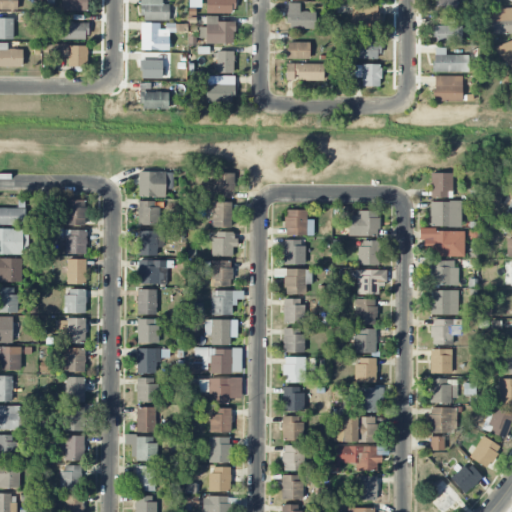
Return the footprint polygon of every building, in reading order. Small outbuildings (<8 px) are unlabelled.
[(17,0),(0,0),(0,10),(17,10),(17,0)] [(89,11),(88,0),(63,0),(63,11),(89,11)] [(169,4),(162,4),(161,0),(140,0),(141,20),(169,21),(169,4)] [(205,0),(206,13),(235,14),(234,0),(205,0)] [(434,0),(434,13),(457,13),(456,0),(434,0)] [(288,29),(316,29),(315,11),(300,12),(299,3),(287,3),(288,29)] [(380,4),(352,3),(351,29),(379,30),(380,4)] [(488,35),(511,33),(511,8),(487,9),(488,35)] [(206,44),(235,44),(234,21),(218,22),(218,16),(205,16),(206,27),(201,27),(201,37),(205,37),(206,44)] [(0,39),(13,40),(13,18),(0,18),(0,39)] [(87,40),(88,23),(59,22),(59,39),(87,40)] [(169,30),(159,30),(160,23),(141,23),(140,50),(168,51),(169,30)] [(461,43),(462,26),(432,25),(432,42),(461,43)] [(511,38),(497,52),(511,68),(511,38)] [(309,43),(286,42),(286,59),(309,59),(309,43)] [(351,59),(379,59),(380,42),(352,42),(351,59)] [(7,49),(7,43),(0,43),(0,66),(22,67),(22,50),(7,49)] [(87,67),(87,45),(45,45),(45,57),(67,57),(67,67),(87,67)] [(468,72),(468,55),(446,55),(446,48),(433,48),(434,72),(468,72)] [(233,73),(233,52),(215,51),(215,73),(233,73)] [(141,78),(162,78),(161,60),(140,60),(141,78)] [(323,64),(286,63),(285,80),(323,81),(323,64)] [(356,64),(356,76),(362,77),(362,87),(380,87),(380,65),(356,64)] [(205,101),(233,102),(234,76),(206,76),(205,101)] [(461,76),(433,76),(434,102),(462,101),(461,76)] [(168,92),(150,92),(150,83),(140,83),(139,109),(168,110),(168,92)] [(173,189),(173,172),(139,171),(138,197),(166,197),(166,189),(173,189)] [(233,197),(234,173),(213,173),(213,197),(233,197)] [(430,197),(452,198),(452,173),(431,173),(430,197)] [(511,199),(503,216),(511,220),(511,199)] [(85,226),(86,200),(65,200),(64,225),(85,226)] [(139,225),(158,225),(158,201),(138,201),(139,225)] [(429,202),(430,227),(461,227),(460,201),(429,202)] [(231,228),(231,202),(212,202),(212,228),(231,228)] [(25,208),(0,207),(0,225),(25,225),(25,208)] [(313,236),(313,219),(306,219),(306,210),(285,210),(285,235),(313,236)] [(379,236),(379,211),(356,211),(356,216),(348,216),(348,236),(379,236)] [(0,254),(27,255),(28,231),(0,230),(0,254)] [(86,230),(65,230),(65,254),(86,254),(86,230)] [(464,230),(421,230),(421,249),(434,249),(434,256),(463,257),(464,230)] [(157,231),(138,231),(137,256),(157,256),(157,231)] [(212,256),(234,257),(235,232),(213,232),(212,256)] [(283,265),(304,265),(303,240),(283,240),(283,265)] [(358,265),(379,265),(380,240),(358,240),(358,265)] [(21,258),(0,258),(0,282),(22,282),(21,258)] [(86,260),(67,259),(67,284),(85,284),(86,260)] [(166,260),(137,261),(138,285),(167,284),(166,260)] [(231,261),(204,261),(204,273),(210,273),(210,287),(231,286),(231,261)] [(457,261),(431,261),(430,285),(456,286),(457,261)] [(305,269),(273,269),(273,277),(284,277),(284,294),(305,295),(305,269)] [(356,294),(378,294),(379,285),(386,285),(386,270),(357,270),(356,294)] [(17,288),(0,287),(0,312),(16,313),(17,288)] [(65,313),(85,313),(86,289),(65,289),(65,313)] [(137,314),(156,315),(156,290),(137,289),(137,314)] [(211,315),(231,315),(231,305),(240,305),(240,290),(211,291),(211,315)] [(431,315),(451,315),(451,290),(431,290),(431,315)] [(305,299),(283,299),(282,323),(304,323),(305,299)] [(354,325),(375,325),(375,299),(355,299),(354,325)] [(0,343),(12,343),(13,317),(0,316),(0,343)] [(65,343),(85,343),(86,319),(66,318),(65,343)] [(137,343),(158,343),(158,319),(137,319),(137,343)] [(230,345),(230,338),(237,338),(236,319),(204,320),(204,336),(211,336),(211,345),(230,345)] [(461,335),(461,319),(432,320),(432,345),(452,344),(452,335),(461,335)] [(282,353),(304,353),(304,328),(283,328),(282,353)] [(354,353),(375,353),(376,329),(355,329),(354,353)] [(0,369),(20,370),(21,347),(0,346),(0,369)] [(84,372),(85,348),(58,348),(57,372),(84,372)] [(160,349),(136,348),(136,374),(156,374),(156,363),(160,363),(160,349)] [(241,374),(241,349),(195,348),(195,357),(202,357),(202,366),(210,366),(210,373),(241,374)] [(451,350),(430,349),(429,373),(451,374),(451,350)] [(283,382),(305,383),(306,358),(284,357),(283,382)] [(355,383),(375,382),(375,358),(355,359),(355,383)] [(188,374),(201,373),(200,364),(188,364),(188,374)] [(0,401),(12,401),(12,376),(0,376),(0,401)] [(84,402),(84,377),(65,377),(65,402),(84,402)] [(137,402),(156,402),(156,378),(136,378),(137,402)] [(241,378),(209,378),(208,403),(229,404),(229,399),(241,399),(241,378)] [(429,402),(456,402),(457,379),(429,379),(429,402)] [(511,404),(511,379),(499,379),(498,405),(511,404)] [(302,411),(302,387),(282,387),(282,411),(302,411)] [(383,388),(356,388),(355,412),(377,412),(377,402),(383,403),(383,388)] [(20,406),(0,405),(0,429),(19,430),(20,406)] [(83,431),(84,407),(64,406),(63,430),(83,431)] [(156,407),(136,408),(136,433),(156,432),(156,407)] [(454,433),(454,408),(429,407),(429,432),(454,433)] [(231,409),(211,408),(210,432),(230,433),(231,409)] [(511,421),(511,415),(494,408),(485,431),(505,439),(511,421)] [(301,416),(282,417),(282,439),(301,439),(301,416)] [(376,443),(376,418),(333,417),(333,442),(376,443)] [(15,435),(0,434),(0,460),(15,460),(15,435)] [(64,460),(83,461),(84,436),(65,436),(64,460)] [(470,459),(489,468),(499,445),(480,436),(470,459)] [(135,461),(155,461),(155,437),(135,437),(135,461)] [(208,462),(229,463),(229,437),(209,437),(208,462)] [(443,437),(430,437),(430,451),(443,451),(443,437)] [(283,445),(283,471),(305,471),(305,445),(283,445)] [(379,447),(335,446),(334,463),(355,464),(355,471),(379,471),(379,447)] [(0,487),(20,488),(19,471),(5,471),(5,464),(0,463),(0,487)] [(451,480),(466,494),(482,477),(467,463),(451,480)] [(80,465),(60,466),(60,489),(81,489),(80,465)] [(135,491),(154,491),(154,466),(135,466),(135,491)] [(209,491),(229,492),(230,467),(210,467),(209,491)] [(302,500),(302,476),(281,475),(281,499),(302,500)] [(377,476),(357,475),(356,500),(376,501),(377,476)] [(433,488),(437,492),(429,500),(439,511),(448,511),(462,499),(443,479),(433,488)] [(0,511),(16,511),(16,503),(11,503),(11,492),(0,492),(0,511)] [(82,511),(83,495),(64,495),(63,511),(82,511)] [(155,511),(155,496),(135,496),(135,511),(155,511)] [(227,511),(227,497),(203,496),(202,511),(227,511)]
